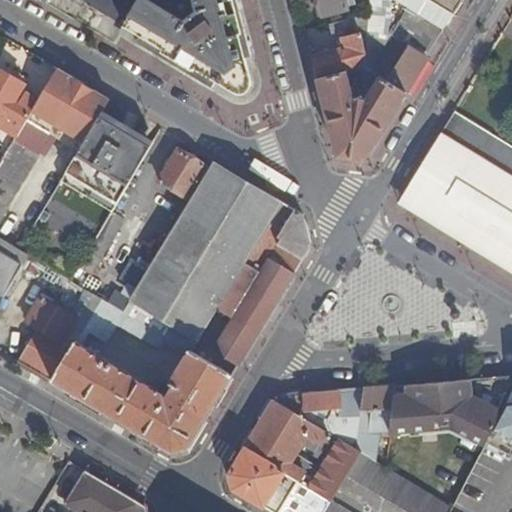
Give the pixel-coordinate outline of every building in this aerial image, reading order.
[(87,0),(108,13),(116,0),(87,0)] [(146,0),(141,0),(124,28),(237,94),(241,96),(245,95),(249,93),(251,89),(252,84),(230,0),(194,0),(198,14),(186,23),(146,0)] [(346,0),(320,0),(325,17),(350,11),(346,0)] [(386,7),(371,6),(370,15),(367,43),(364,67),(375,74),(382,78),(407,93),(454,17),(426,0),(400,0),(412,8),(396,34),(394,33),(389,40),(383,37),(386,7)] [(426,0),(454,17),(464,0),(426,0)] [(370,15),(334,24),(338,41),(343,39),(362,35),(367,43),(370,15)] [(345,48),(313,56),(318,79),(348,71),(354,69),(364,67),(367,43),(362,35),(343,39),(345,48)] [(364,67),(354,69),(358,83),(368,85),(375,74),(364,67)] [(110,101),(59,70),(40,101),(29,120),(43,129),(80,151),(100,117),(110,101)] [(29,120),(40,101),(22,91),(25,85),(3,71),(0,76),(0,125),(19,136),(23,129),(29,120)] [(348,71),(318,79),(339,158),(364,162),(407,93),(382,78),(368,100),(354,97),(348,71)] [(400,206),(511,273),(511,147),(456,114),(400,206)] [(80,151),(62,181),(113,211),(151,148),(100,117),(80,151)] [(43,129),(29,120),(23,129),(25,131),(37,139),(43,129)] [(37,139),(25,131),(0,172),(0,221),(46,144),(37,139)] [(207,168),(179,151),(161,182),(188,200),(207,168)] [(290,208),(216,164),(132,300),(197,340),(215,309),(251,252),(267,262),(233,318),(212,351),(238,367),(286,289),(311,249),(303,216),(290,208)] [(128,222),(113,213),(106,225),(89,252),(104,260),(128,222)] [(0,303),(29,255),(20,250),(17,249),(10,260),(0,254),(0,303)] [(94,278),(104,260),(89,252),(72,281),(86,290),(101,298),(108,287),(94,278)] [(215,309),(233,318),(267,262),(251,252),(215,309)] [(124,313),(132,300),(108,287),(101,298),(124,313)] [(72,347),(101,298),(86,290),(72,314),(76,316),(62,341),(72,347)] [(51,382),(72,347),(62,341),(76,316),(72,314),(65,310),(57,305),(41,296),(25,322),(38,328),(18,362),(51,382)] [(187,451),(232,377),(191,353),(198,341),(197,340),(132,300),(124,313),(101,298),(72,347),(51,382),(172,455),(187,451)] [(61,298),(57,305),(65,310),(69,303),(61,298)] [(490,437),(511,394),(511,375),(395,386),(388,433),(389,433),(452,428),(485,446),(490,437)] [(388,433),(395,386),(364,389),(355,450),(360,453),(377,463),(380,436),(385,436),(384,441),(388,442),(389,433),(388,433)] [(355,450),(364,389),(285,397),(278,397),(275,401),(355,450)] [(511,394),(490,437),(485,446),(511,460),(511,394)] [(355,450),(275,401),(245,450),(299,482),(304,473),(295,467),(297,463),(292,460),(302,444),(315,452),(313,455),(325,462),(309,488),(330,501),(345,476),(360,453),(355,450)] [(299,482),(245,450),(229,474),(233,489),(272,511),(323,511),(330,501),(309,488),(299,482)] [(450,511),(451,508),(385,468),(377,463),(360,453),(345,476),(405,511),(450,511)] [(146,511),(144,505),(125,493),(85,470),(65,503),(80,511),(146,511)] [(347,511),(330,501),(323,511),(347,511)]
